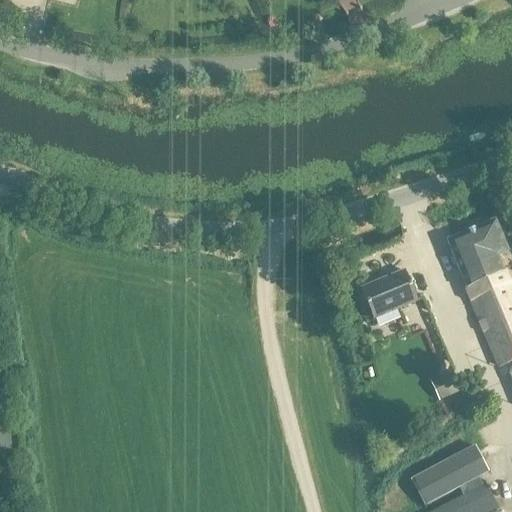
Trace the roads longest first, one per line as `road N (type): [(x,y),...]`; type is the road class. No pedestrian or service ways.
road 1 (unclassified): [(0,177),(179,228),(287,222),(405,196),(511,156)]
road 2 (unclassified): [(0,48),(83,66),(264,63),(349,44),(460,0)]
road 3 (track): [(405,196),(511,475)]
road 4 (track): [(314,511),(264,309),(263,223)]
